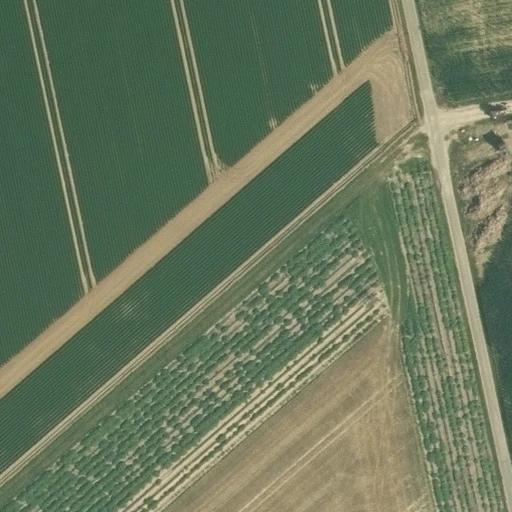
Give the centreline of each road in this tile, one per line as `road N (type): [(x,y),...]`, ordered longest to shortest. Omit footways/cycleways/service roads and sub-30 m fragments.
road 1 (track): [(0,496),(433,119)]
road 2 (track): [(433,119),(511,502)]
road 3 (track): [(433,119),(408,0)]
